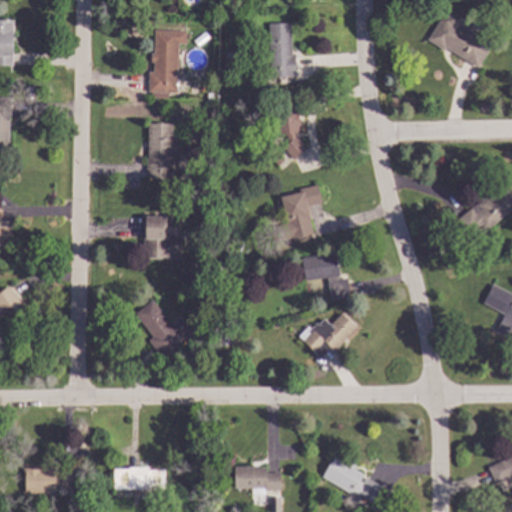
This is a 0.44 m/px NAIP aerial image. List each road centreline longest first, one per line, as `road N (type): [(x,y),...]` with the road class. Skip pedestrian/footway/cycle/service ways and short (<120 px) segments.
road 1 (residential): [(367,0),(369,131),(439,399),(439,511)]
road 2 (residential): [(511,396),(0,401)]
road 3 (residential): [(81,0),(75,401)]
road 4 (residential): [(511,128),(369,131)]
